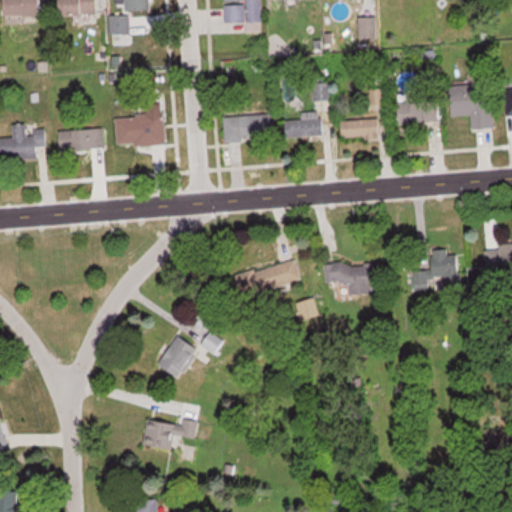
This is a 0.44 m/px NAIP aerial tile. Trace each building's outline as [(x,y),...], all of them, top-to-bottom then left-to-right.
[(6,0),(7,23),(43,23),(42,0),(6,0)] [(98,0),(62,0),(63,15),(99,15),(98,0)] [(116,0),(117,11),(151,11),(151,0),(116,0)] [(260,0),(226,0),(227,22),(261,22),(260,0)] [(131,34),(131,15),(112,15),(112,34),(131,34)] [(454,115),(474,115),(474,129),(495,128),(495,86),(453,87),(454,115)] [(373,104),(387,104),(387,89),(373,89),(373,104)] [(401,102),(401,124),(440,123),(440,101),(401,102)] [(303,120),(287,120),(288,137),(325,136),(324,112),(303,113),(303,120)] [(118,115),(118,146),(167,144),(166,113),(118,115)] [(276,140),(275,113),(226,115),(228,142),(276,140)] [(382,138),(382,120),(343,120),(343,138),(382,138)] [(0,151),(0,161),(44,159),(43,148),(49,147),(48,126),(15,127),(16,137),(0,137),(0,151)] [(61,151),(106,148),(105,128),(60,131),(61,151)] [(414,291),(442,290),(442,276),(460,276),(460,253),(413,254),(414,291)] [(244,296),(304,280),(298,257),(238,274),(244,296)] [(375,295),(377,266),(333,263),(332,282),(352,284),(352,293),(375,295)] [(226,341),(213,331),(203,344),(216,354),(226,341)] [(180,377),(202,348),(182,333),(160,362),(180,377)] [(198,438),(199,422),(150,418),(148,446),(176,448),(177,436),(198,438)] [(177,511),(178,499),(142,499),(142,511),(177,511)]
